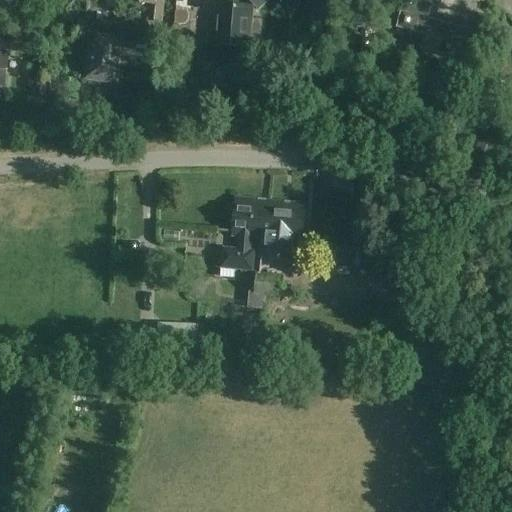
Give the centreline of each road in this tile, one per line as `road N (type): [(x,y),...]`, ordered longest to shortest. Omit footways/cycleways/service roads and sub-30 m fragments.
road 1 (track): [(450,511),(457,305),(481,189)]
road 2 (unclassified): [(307,161),(219,156),(0,167)]
road 3 (unclassified): [(511,197),(307,161)]
road 4 (unclassified): [(307,161),(318,0)]
